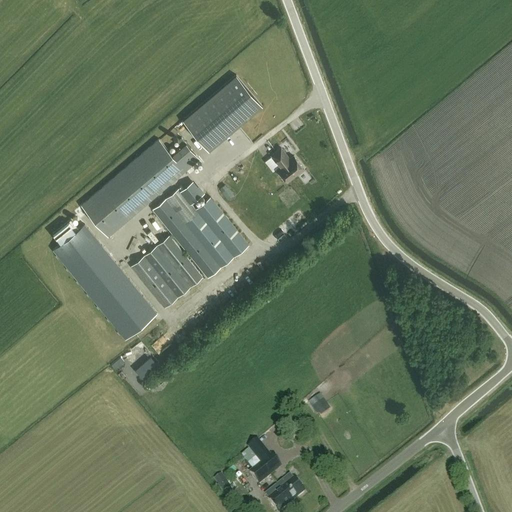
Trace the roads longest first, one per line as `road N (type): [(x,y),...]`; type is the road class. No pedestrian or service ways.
road 1 (unclassified): [(511,341),(482,308),(384,236),(367,210),(289,0)]
road 2 (unclassified): [(332,511),(447,420)]
